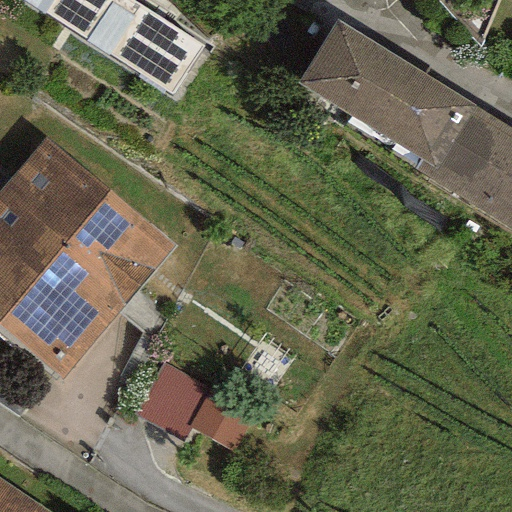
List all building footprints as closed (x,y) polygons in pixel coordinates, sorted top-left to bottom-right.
[(82,0),(23,0),(66,27),(82,0)] [(199,47),(126,0),(82,0),(66,27),(169,94),(199,47)] [(432,169),(473,104),(335,20),(294,84),(419,161),(432,169)] [(511,231),(511,128),(473,104),(432,169),(419,161),(414,169),(511,231)] [(174,247),(44,138),(0,189),(0,328),(60,379),(174,247)] [(133,412),(229,456),(253,405),(157,361),(133,412)] [(0,511),(46,511),(0,480),(0,511)]
